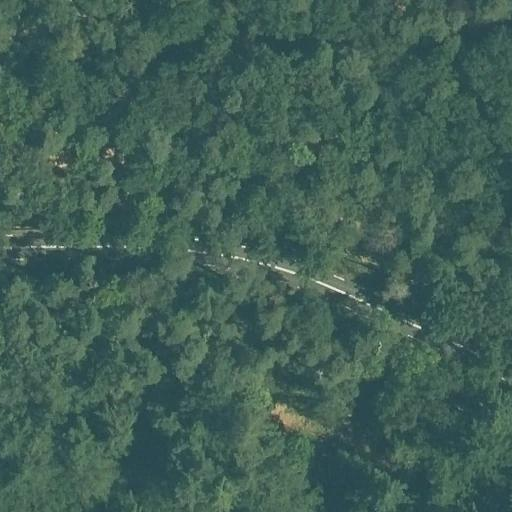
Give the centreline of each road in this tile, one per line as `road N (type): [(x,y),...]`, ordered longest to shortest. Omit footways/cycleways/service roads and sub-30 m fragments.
road 1 (primary): [(511,370),(267,264),(183,250),(0,249)]
road 2 (track): [(267,264),(303,0)]
